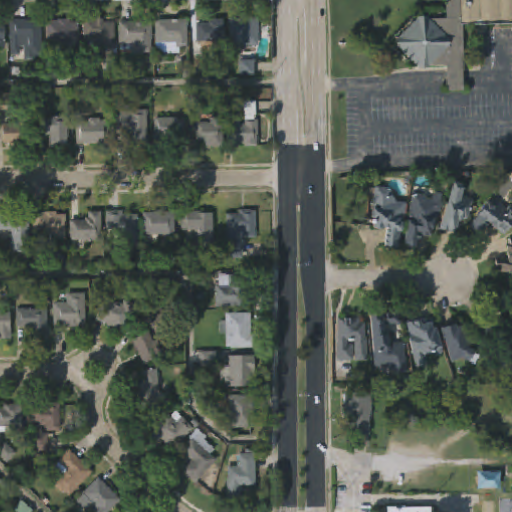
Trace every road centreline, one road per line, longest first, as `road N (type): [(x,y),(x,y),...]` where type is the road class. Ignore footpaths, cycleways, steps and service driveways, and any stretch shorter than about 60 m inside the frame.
road 1 (secondary): [(289,185),(287,511)]
road 2 (residential): [(0,184),(289,185)]
road 3 (secondary): [(316,511),(314,253)]
road 4 (residential): [(0,373),(67,373),(85,383),(106,439),(183,511)]
road 5 (residential): [(313,289),(453,284)]
